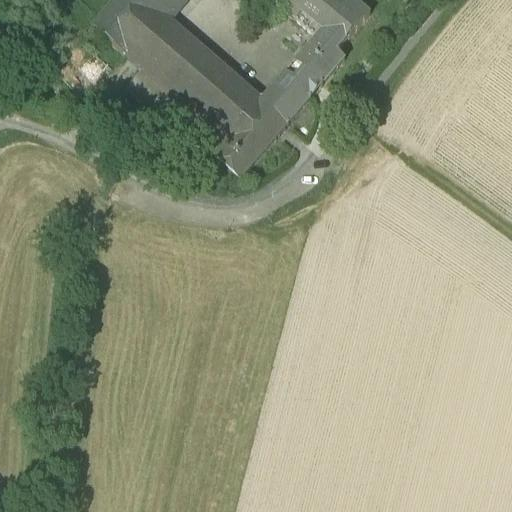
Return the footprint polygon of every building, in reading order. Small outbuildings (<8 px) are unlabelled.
[(118,0),(91,33),(124,62),(161,18),(176,0),(264,0),(295,25),(315,0),(118,0)] [(176,0),(161,18),(172,27),(194,0),(176,0)] [(295,65),(320,91),(344,64),(336,57),(369,19),(346,0),(315,0),(295,25),(315,42),(295,65)] [(124,62),(137,73),(174,29),(172,27),(161,18),(124,62)] [(261,105),(174,29),(137,73),(144,79),(205,132),(224,148),(261,105)] [(295,65),(284,78),(310,103),(320,91),(295,65)] [(288,129),(310,103),(284,78),(261,105),(288,129)] [(189,150),(205,132),(144,79),(128,97),(189,150)] [(212,162),(239,186),(288,129),(261,105),(224,148),(212,162)]
